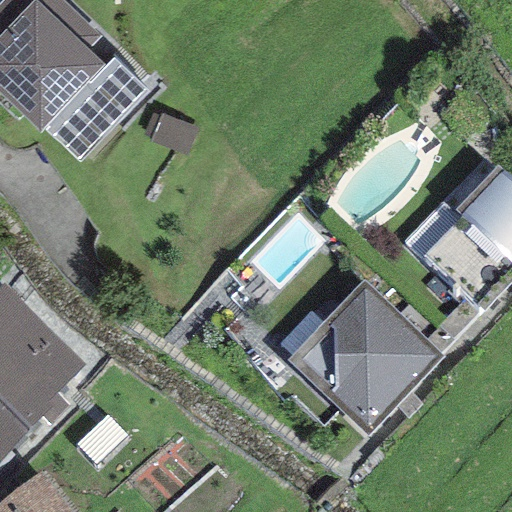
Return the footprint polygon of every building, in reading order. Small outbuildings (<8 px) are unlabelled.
[(36,0),(33,0),(0,33),(0,93),(38,131),(42,127),(78,163),(148,92),(113,58),(105,66),(36,0)] [(511,303),(511,199),(495,184),(453,229),(459,234),(423,273),(486,331),(511,303)] [(84,373),(2,296),(0,298),(0,475),(52,420),(46,414),(84,373)] [(362,298),(286,378),(366,454),(443,374),(362,298)] [(63,511),(42,483),(2,511),(63,511)]
